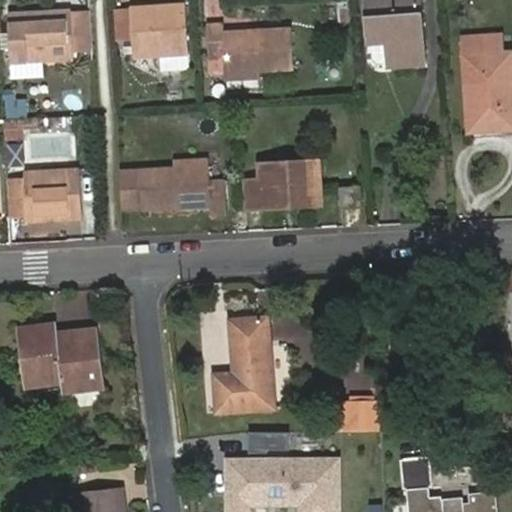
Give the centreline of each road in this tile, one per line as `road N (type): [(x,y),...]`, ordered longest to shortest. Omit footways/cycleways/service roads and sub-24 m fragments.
road 1 (residential): [(142,261),(511,246)]
road 2 (residential): [(170,511),(142,261)]
road 3 (residential): [(0,270),(142,261)]
